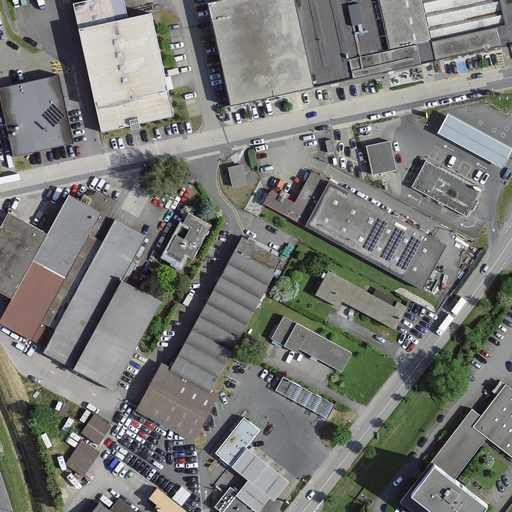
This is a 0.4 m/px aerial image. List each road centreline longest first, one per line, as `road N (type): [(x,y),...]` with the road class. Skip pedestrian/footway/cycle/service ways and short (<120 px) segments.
road 1 (unclassified): [(0,188),(483,83)]
road 2 (primary): [(302,511),(511,236)]
